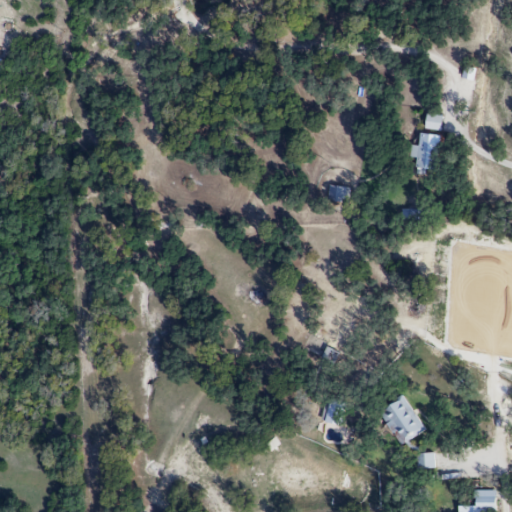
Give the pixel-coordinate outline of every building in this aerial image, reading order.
[(424,131),(440,134),(442,119),(426,116),(424,131)] [(410,175),(433,178),(439,138),(416,134),(410,175)] [(326,201),(347,206),(351,192),(330,187),(326,201)] [(425,431),(404,398),(379,413),(400,447),(425,431)] [(343,401),(323,401),(323,426),(343,426),(343,401)] [(495,511),(496,493),(477,492),(477,509),(468,509),(467,511),(495,511)]
